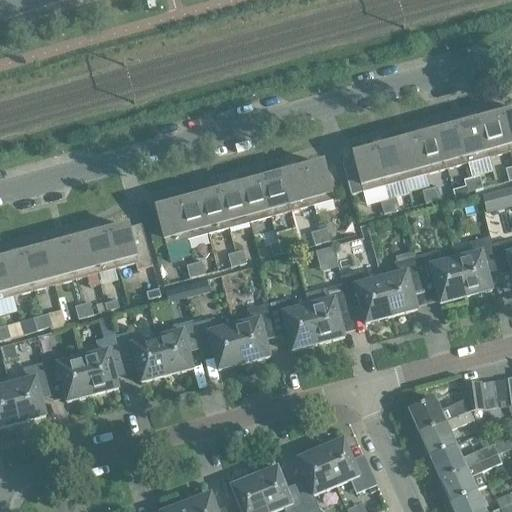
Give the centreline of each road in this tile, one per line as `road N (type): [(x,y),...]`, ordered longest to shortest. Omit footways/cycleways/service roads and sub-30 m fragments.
road 1 (residential): [(0,196),(511,59)]
road 2 (residential): [(360,394),(0,485)]
road 3 (residential): [(511,349),(360,394)]
road 4 (residential): [(410,511),(360,394)]
